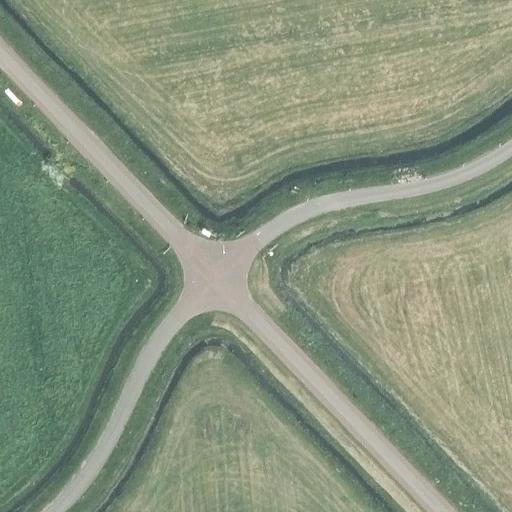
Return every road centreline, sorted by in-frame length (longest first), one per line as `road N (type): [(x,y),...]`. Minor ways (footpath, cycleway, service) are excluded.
road 1 (unclassified): [(215,279),(300,214),(437,184),(511,148)]
road 2 (tertiary): [(439,511),(215,279)]
road 3 (tertiary): [(215,279),(0,55)]
road 4 (unclassified): [(56,511),(105,448),(158,340),(215,279)]
